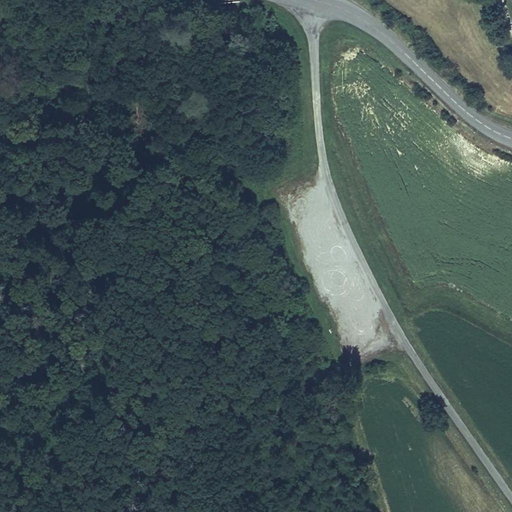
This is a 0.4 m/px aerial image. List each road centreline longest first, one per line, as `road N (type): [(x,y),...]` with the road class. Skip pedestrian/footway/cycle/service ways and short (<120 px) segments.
road 1 (unclassified): [(511,500),(392,322),(328,187),(316,126),(310,0)]
road 2 (tertiary): [(511,139),(464,112),(363,20),(317,0)]
